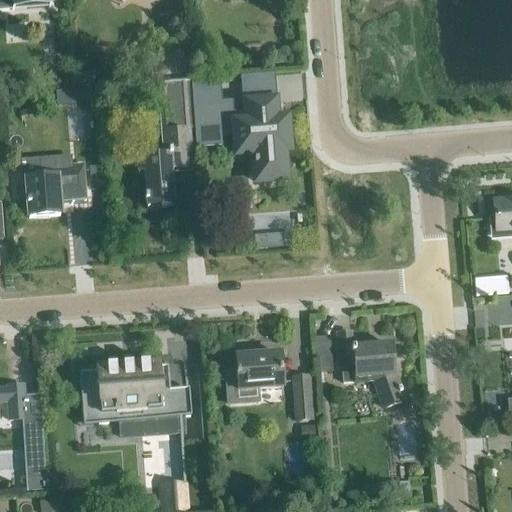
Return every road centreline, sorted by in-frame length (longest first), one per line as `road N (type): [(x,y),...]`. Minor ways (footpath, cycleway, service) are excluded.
road 1 (residential): [(0,311),(437,278)]
road 2 (residential): [(456,511),(437,278)]
road 3 (unknown): [(340,144),(345,285)]
road 4 (residential): [(437,278),(427,146)]
road 5 (residential): [(331,127),(321,0)]
